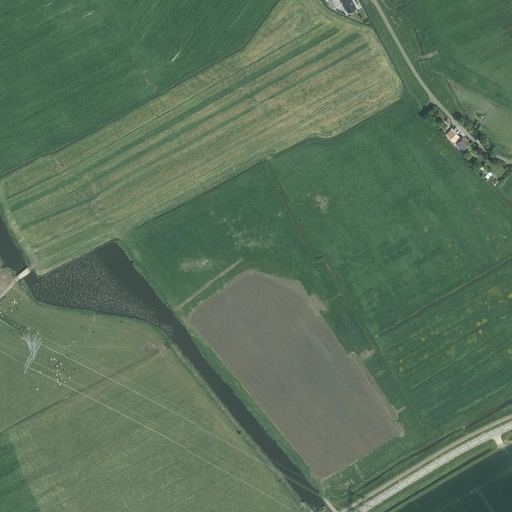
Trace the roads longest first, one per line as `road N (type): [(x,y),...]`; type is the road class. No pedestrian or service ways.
road 1 (unclassified): [(511,162),(482,148),(426,88),(374,0)]
road 2 (secondary): [(359,511),(511,425)]
